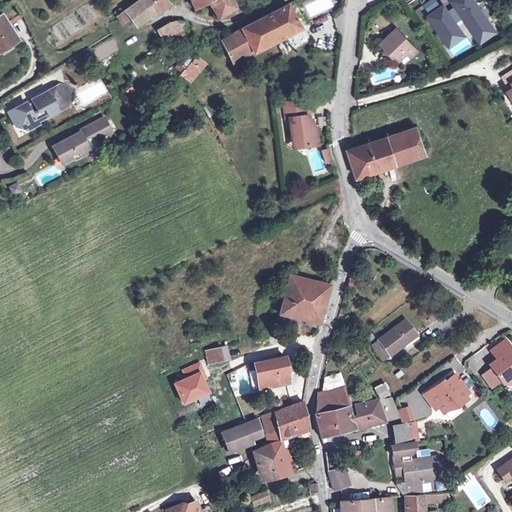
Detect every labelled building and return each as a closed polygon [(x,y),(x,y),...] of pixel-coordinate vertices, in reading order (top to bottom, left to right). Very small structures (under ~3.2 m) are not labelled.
[(158,9),(151,0),(137,0),(124,10),(135,26),(158,9)] [(151,0),(158,9),(168,2),(166,0),(151,0)] [(235,7),(232,0),(190,0),(194,9),(209,1),(218,17),(235,7)] [(424,9),(429,16),(441,8),(436,0),(424,9)] [(432,21),(431,22),(438,33),(440,32),(443,37),(455,29),(452,24),(463,16),(479,39),(491,31),(490,30),(493,28),(487,18),(484,20),(475,8),(478,6),(474,0),(456,0),(458,3),(444,12),(441,8),(429,16),(432,21)] [(287,4),(262,16),(275,41),(300,28),(287,4)] [(114,13),(116,16),(123,11),(121,8),(114,13)] [(123,11),(116,16),(122,25),(129,20),(123,11)] [(275,41),(262,16),(245,25),(241,28),(221,39),(232,62),(253,51),(253,52),(275,41)] [(175,21),(169,22),(157,29),(163,39),(180,29),(175,21)] [(0,51),(17,40),(12,32),(7,35),(5,30),(0,22),(0,51)] [(389,49),(395,56),(399,60),(406,53),(410,57),(417,51),(396,28),(380,43),(387,51),(389,49)] [(455,29),(443,37),(448,44),(460,35),(455,29)] [(393,57),(395,56),(389,49),(387,51),(393,57)] [(178,62),(175,66),(182,71),(192,59),(183,52),(176,60),(178,62)] [(182,71),(180,73),(179,74),(188,81),(204,63),(195,56),(192,59),(182,71)] [(64,84),(58,88),(61,94),(67,96),(75,88),(64,84)] [(61,94),(58,88),(50,92),(47,91),(32,99),(31,102),(27,104),(24,103),(19,106),(18,109),(9,114),(15,124),(19,122),(24,124),(28,129),(38,124),(39,120),(60,109),(61,103),(64,104),(67,96),(61,94)] [(283,102),(284,109),(304,106),(303,100),(283,102)] [(286,118),(289,118),(292,140),(299,140),(306,145),(318,144),(316,128),(310,128),(308,115),(305,115),(304,106),(284,109),(286,118)] [(98,129),(83,128),(82,135),(79,133),(68,139),(65,138),(64,141),(54,147),(62,161),(72,156),(73,158),(88,150),(83,140),(88,137),(101,141),(109,136),(110,131),(103,117),(97,120),(101,126),(98,129)] [(101,126),(97,120),(83,128),(98,129),(101,126)] [(415,127),(387,136),(396,163),(424,153),(415,127)] [(396,163),(387,136),(350,149),(348,150),(357,176),(358,176),(396,163)] [(83,140),(88,150),(100,143),(101,141),(88,137),(83,140)] [(328,148),(321,150),(325,162),(332,160),(328,148)] [(417,181),(410,186),(417,195),(410,202),(417,210),(423,204),(418,197),(426,191),(417,181)] [(19,183),(9,185),(11,195),(21,193),(19,183)] [(306,320),(318,323),(329,285),(288,275),(278,314),(306,320)] [(405,319),(378,339),(389,355),(404,344),(402,343),(415,333),(405,319)] [(418,338),(415,333),(402,343),(404,344),(405,347),(418,338)] [(389,355),(378,339),(371,344),(383,360),(389,355)] [(488,365),(490,369),(499,380),(502,383),(510,385),(511,372),(511,352),(504,340),(489,351),(495,359),(488,365)] [(225,346),(206,351),(207,359),(208,363),(228,358),(225,346)] [(206,351),(192,354),(193,362),(207,359),(206,351)] [(186,356),(187,357),(189,368),(208,363),(207,359),(193,362),(192,354),(186,356)] [(288,372),(284,357),(254,363),(259,388),(288,382),(288,372)] [(499,380),(490,369),(481,376),(490,387),(499,380)] [(441,379),(433,385),(436,388),(425,396),(432,406),(435,403),(438,406),(442,412),(455,403),(457,405),(466,398),(464,396),(460,391),(464,388),(453,374),(448,379),(443,382),(441,379)] [(212,381),(215,393),(217,401),(219,409),(226,408),(220,379),(212,381)] [(373,387),(379,400),(390,395),(385,383),(373,387)] [(423,394),(425,396),(436,388),(433,385),(423,394)] [(333,408),(348,406),(343,388),(321,393),(317,393),(315,412),(315,414),(314,413),(318,434),(320,434),(320,437),(339,432),(333,408)] [(350,405),(354,405),(363,403),(361,392),(348,394),(350,405)] [(237,405),(242,416),(245,422),(257,418),(260,416),(253,398),(237,405)] [(266,410),(263,402),(262,399),(256,402),(260,413),(266,410)] [(270,399),(263,402),(266,410),(267,413),(273,410),(275,410),(270,399)] [(273,401),(276,409),(282,407),(279,399),(273,401)] [(389,399),(375,401),(363,403),(354,405),(356,412),(353,415),(351,416),(348,406),(333,408),(339,432),(353,428),(382,420),(397,418),(389,399)] [(281,437),(287,435),(308,428),(302,400),(282,407),(276,409),(275,410),(273,410),(278,430),(280,438),(281,438),(281,437)] [(412,419),(408,407),(398,411),(402,423),(412,419)] [(263,415),(267,433),(278,430),(273,410),(267,413),(263,415)] [(230,420),(233,427),(245,422),(242,416),(230,420)] [(245,422),(233,427),(221,432),(228,451),(253,442),(251,438),(260,435),(257,418),(245,422)] [(396,442),(409,440),(408,432),(407,424),(394,426),(395,432),(396,442)] [(267,433),(269,443),(277,475),(290,471),(286,459),(292,458),(288,446),(283,448),(281,438),(280,438),(278,430),(267,433)] [(281,437),(283,448),(288,446),(290,446),(287,435),(281,437)] [(401,489),(402,493),(421,490),(434,489),(435,490),(444,489),(442,480),(435,481),(434,479),(433,479),(433,472),(436,472),(435,466),(439,465),(438,456),(411,460),(410,454),(415,447),(415,441),(391,444),(395,478),(404,477),(404,482),(403,483),(404,487),(401,489)] [(266,479),(277,475),(269,443),(263,447),(254,451),(259,472),(264,471),(266,479)] [(505,465),(497,470),(505,480),(511,475),(505,465)] [(327,472),(333,490),(350,485),(344,467),(327,472)] [(250,497),(253,505),(270,499),(266,490),(250,497)] [(423,495),(424,503),(451,501),(447,493),(423,495)] [(428,511),(424,511),(424,503),(423,495),(423,494),(421,494),(404,496),(404,511),(436,511),(428,511)] [(391,511),(390,497),(374,498),(374,511),(391,511)] [(374,511),(374,498),(339,501),(340,511),(374,511)] [(182,502),(166,510),(166,511),(200,511),(195,501),(187,505),(182,502)]
